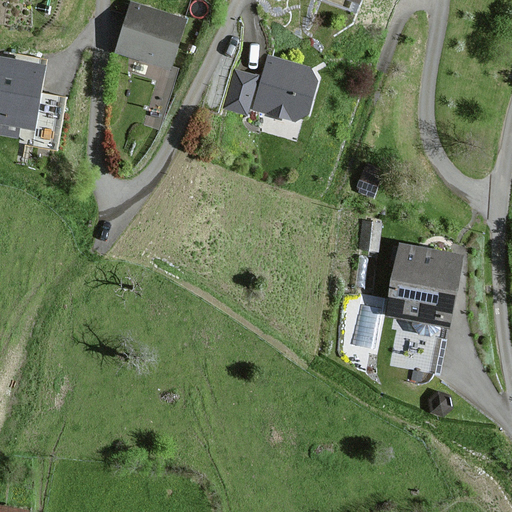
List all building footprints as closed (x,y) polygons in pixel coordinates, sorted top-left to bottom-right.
[(171,62),(184,15),(133,1),(120,48),(171,62)] [(249,102),(295,115),(309,108),(316,78),(309,65),(272,54),(265,78),(238,70),(228,106),(246,111),(249,102)] [(41,63),(0,57),(0,130),(25,134),(24,140),(57,145),(64,98),(36,94),(41,63)] [(381,170),(367,166),(359,190),(373,194),(381,170)] [(459,254),(402,244),(391,312),(448,321),(459,254)]
